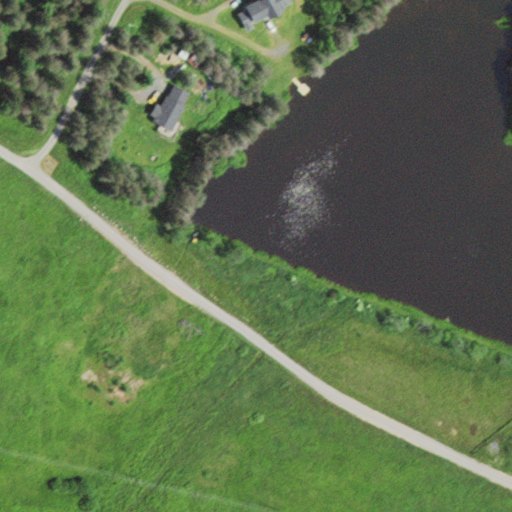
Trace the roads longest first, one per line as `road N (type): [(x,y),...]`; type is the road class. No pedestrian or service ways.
road 1 (residential): [(0,149),(322,388),(511,482)]
road 2 (residential): [(123,0),(52,140),(26,166)]
